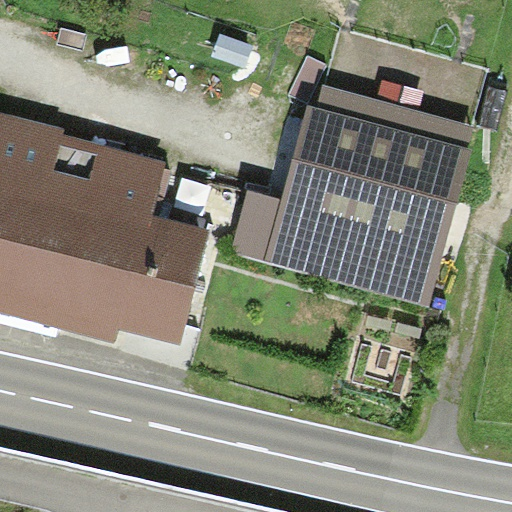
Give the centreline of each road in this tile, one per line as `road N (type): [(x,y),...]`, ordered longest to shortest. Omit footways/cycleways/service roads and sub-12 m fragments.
road 1 (primary): [(511,495),(0,384)]
road 2 (track): [(511,164),(438,480)]
road 3 (residential): [(0,485),(118,511)]
